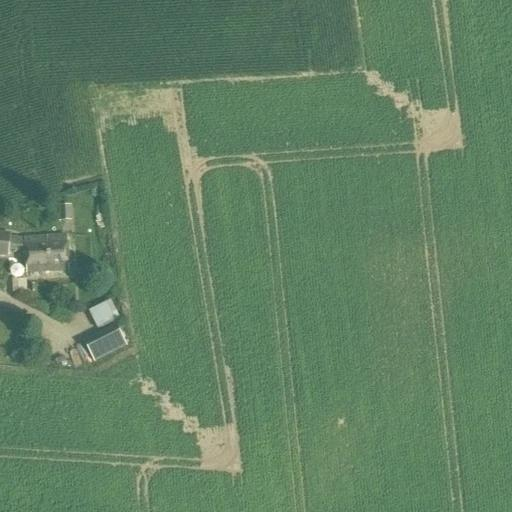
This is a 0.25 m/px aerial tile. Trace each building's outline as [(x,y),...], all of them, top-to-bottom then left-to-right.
[(59,221),(71,221),(71,205),(59,206),(59,221)] [(24,239),(10,237),(10,234),(0,233),(0,255),(8,256),(8,252),(24,253),(25,272),(66,270),(65,236),(45,237),(23,238),(24,239)] [(26,280),(12,280),(12,293),(26,292),(26,280)] [(97,329),(119,318),(110,300),(88,311),(97,329)] [(94,362),(126,346),(115,324),(83,340),(94,362)] [(35,353),(36,345),(24,343),(23,352),(35,353)]
